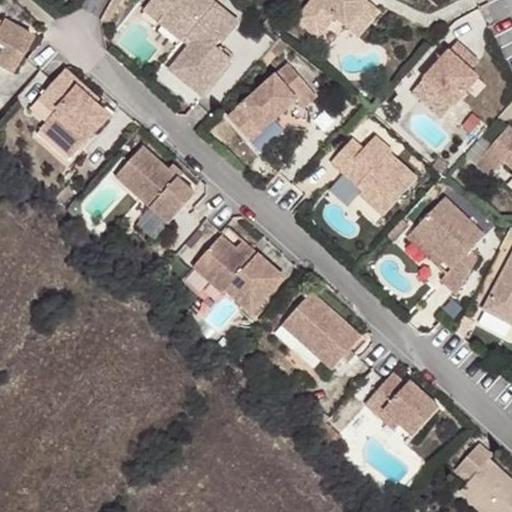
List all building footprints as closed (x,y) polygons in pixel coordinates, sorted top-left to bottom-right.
[(163,2),(160,0),(145,0),(156,9),(163,2)] [(160,0),(163,2),(156,9),(179,30),(185,23),(198,34),(182,53),(176,47),(166,59),(196,85),(227,50),(226,50),(218,42),(212,37),(216,32),(220,35),(237,16),(219,0),(160,0)] [(306,0),(298,11),(313,23),(320,15),(327,20),(342,2),(352,10),(348,15),(361,26),(382,1),(380,0),(306,0)] [(338,7),(348,15),(352,10),(342,2),(338,7)] [(0,41),(15,17),(0,8),(0,41)] [(179,30),(156,9),(150,16),(174,37),(179,30)] [(327,20),(320,15),(313,23),(320,29),(327,20)] [(185,23),(179,30),(186,36),(176,47),(182,53),(198,34),(185,23)] [(284,38),(276,31),(266,41),(272,47),(273,48),(284,38)] [(461,47),(448,36),(416,75),(447,100),(471,71),(462,64),(452,56),(456,52),(461,47)] [(230,46),(221,38),(218,42),(226,50),(230,46)] [(272,47),(266,41),(256,52),(262,58),(272,47)] [(466,60),(456,52),(452,56),(462,64),(466,60)] [(310,89),(283,57),(222,109),(243,134),(273,108),(291,93),(297,100),(310,89)] [(96,94),(61,63),(54,71),(70,85),(73,81),(92,98),(96,94)] [(54,71),(35,93),(52,107),(43,116),(75,144),(106,110),(92,98),(73,81),(70,85),(54,71)] [(52,107),(35,93),(27,102),(43,116),(52,107)] [(273,108),(243,134),(254,146),(283,121),(279,116),(273,108)] [(75,144),(43,116),(38,123),(70,151),(75,144)] [(511,127),(507,123),(475,161),(490,174),(504,158),(511,164),(511,127)] [(359,143),(348,133),(327,156),(349,177),(351,175),(360,183),(358,185),(355,189),(378,210),(413,174),(386,149),(388,146),(371,131),(359,143)] [(166,165),(139,141),(112,170),(147,202),(165,218),(192,189),(173,172),(172,175),(164,167),(166,165)] [(447,163),(438,155),(431,164),(439,171),(440,171),(447,163)] [(173,172),(166,165),(164,167),(172,175),(173,172)] [(360,183),(351,175),(349,177),(358,185),(360,183)] [(73,192),(65,202),(74,211),(79,206),(79,196),(73,192)] [(442,192),(409,225),(447,264),(442,269),(436,275),(451,291),(473,255),(465,247),(481,232),(442,192)] [(165,218),(147,202),(133,216),(151,233),(165,218)] [(249,248),(219,223),(213,231),(243,256),(249,248)] [(195,224),(183,237),(190,242),(201,229),(195,224)] [(447,264),(409,225),(403,231),(442,269),(447,264)] [(243,256),(213,231),(185,263),(212,286),(215,282),(246,308),(277,271),(249,248),(243,256)] [(511,240),(510,239),(472,305),(501,322),(510,306),(511,306),(511,240)] [(354,332),(304,286),(275,317),(325,363),(336,351),(354,332)] [(354,332),(336,351),(340,355),(358,336),(354,332)] [(397,377),(382,365),(356,397),(370,409),(375,404),(391,417),(405,429),(430,399),(400,373),(397,377)] [(298,415),(309,425),(320,412),(309,402),(298,415)] [(375,404),(370,409),(386,422),(391,417),(375,404)] [(319,415),(309,427),(324,440),(334,429),(319,415)] [(481,448),(468,436),(445,463),(458,474),(450,484),(483,511),(510,511),(511,510),(511,479),(478,451),(481,448)]
